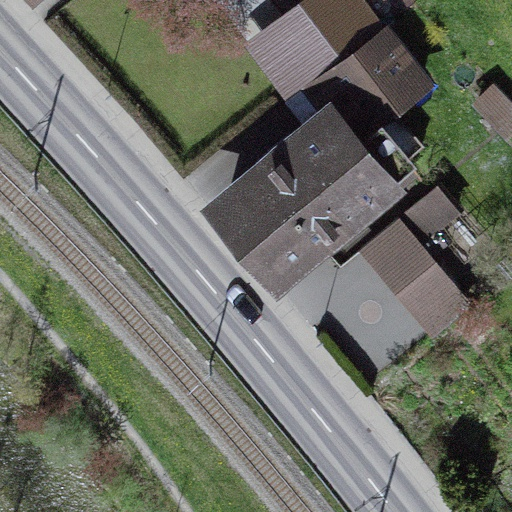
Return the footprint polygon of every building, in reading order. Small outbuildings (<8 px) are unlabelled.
[(360,0),(317,0),(257,46),(292,91),(379,24),(360,0)] [(380,29),(328,69),(368,121),(420,81),(380,29)] [(351,146),(327,117),(226,202),(279,265),(404,160),(401,157),(419,143),(396,116),(379,131),(375,126),(351,146)] [(438,184),(400,216),(426,247),(440,234),(436,229),(441,225),(439,222),(457,207),(438,184)] [(398,218),(371,241),(440,323),(467,300),(398,218)]
